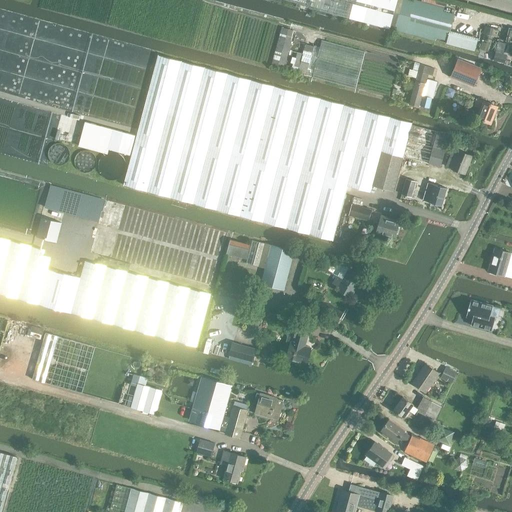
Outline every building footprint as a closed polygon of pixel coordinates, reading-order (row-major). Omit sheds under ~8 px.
[(308,8),(394,30),(401,0),(284,0),(300,4),(298,8),(308,10),(308,8)] [(444,8),(413,0),(401,0),(394,30),(435,41),(436,38),(447,41),(450,31),(454,15),(443,12),(444,8)] [(294,31),(282,27),(271,66),(283,69),(294,31)] [(485,27),(483,34),(491,36),(493,29),(485,27)] [(477,39),(450,31),(447,41),(447,44),(474,51),(477,39)] [(498,41),(496,52),(503,54),(506,43),(498,41)] [(482,42),(480,50),(488,51),(490,44),(482,42)] [(291,71),(306,76),(314,46),(306,44),(303,54),(298,53),(296,58),(293,57),(291,63),(293,63),(291,71)] [(449,134),(196,64),(159,54),(123,184),(333,240),(347,186),(370,192),(372,185),(394,191),(403,156),(428,163),(440,166),(449,134)] [(452,77),(473,85),(480,69),(459,60),(452,77)] [(409,71),(407,78),(416,80),(409,104),(419,107),(419,105),(423,106),(428,108),(431,98),(433,99),(437,82),(427,79),(428,75),(433,76),(435,69),(425,66),(420,64),(418,72),(410,69),(409,71)] [(491,123),(497,107),(484,101),(484,102),(477,99),(474,105),(481,108),(477,118),(491,123)] [(85,122),(79,146),(105,154),(107,147),(112,130),(85,122)] [(112,130),(107,147),(130,154),(135,134),(112,128),(112,130)] [(69,155),(69,154),(69,151),(68,149),(66,147),(63,145),(59,144),(57,144),(56,144),(54,145),(52,147),(49,150),(49,152),(48,154),(49,158),(51,161),(52,162),(55,164),(58,165),(62,164),(64,163),(66,162),(67,161),(68,159),(69,155)] [(454,149),(447,166),(464,173),(471,156),(454,149)] [(96,162),(95,158),(95,157),(93,154),(90,152),(86,151),(84,151),(82,152),(81,152),(78,154),(76,157),(75,159),(75,161),(76,165),(78,168),(79,170),(81,171),(85,172),(89,172),(91,171),(92,169),(94,168),(95,166),(96,162)] [(125,166),(124,163),(124,161),(121,157),(120,156),(118,155),(115,153),(113,153),(110,153),(108,154),(105,155),(103,156),(102,158),(100,160),(100,163),(99,166),(99,168),(100,170),(101,172),(102,174),(104,176),(106,177),(108,178),(111,179),(113,179),(116,178),(118,177),(120,175),(122,173),(123,172),(124,169),(125,166)] [(406,179),(402,194),(411,197),(416,181),(406,179)] [(428,183),(423,200),(442,206),(447,188),(428,183)] [(213,286),(227,233),(160,215),(50,186),(44,209),(98,223),(90,253),(213,286)] [(352,204),(349,215),(368,220),(371,210),(352,204)] [(395,237),(399,223),(389,220),(389,218),(381,216),(379,223),(373,221),(371,229),(377,230),(376,232),(395,237)] [(61,222),(42,217),(37,237),(56,242),(61,222)] [(0,294),(160,337),(197,347),(211,294),(85,261),(80,278),(47,269),(52,252),(0,237),(0,294)] [(230,240),(227,254),(247,260),(251,245),(230,240)] [(271,245),(261,283),(284,290),(294,251),(271,245)] [(299,246),(296,256),(306,259),(309,249),(299,246)] [(495,249),(489,271),(504,276),(511,253),(495,249)] [(343,265),(337,276),(333,283),(338,286),(337,289),(351,297),(363,276),(349,268),(351,264),(341,258),(338,262),(343,265)] [(471,300),(466,316),(473,318),(472,320),(475,320),(473,326),(492,331),(495,318),(490,316),(493,306),(471,300)] [(303,326),(292,323),(289,334),(288,334),(282,357),(287,359),(287,360),(306,365),(311,348),(305,346),(307,337),(300,335),(303,326)] [(45,383),(59,337),(44,333),(31,379),(45,383)] [(256,349),(240,345),(236,357),(253,361),(256,349)] [(426,364),(413,383),(425,392),(438,373),(426,364)] [(452,383),(457,373),(446,367),(441,378),(452,383)] [(134,374),(131,382),(138,384),(146,386),(148,378),(134,374)] [(240,438),(248,410),(240,408),(241,403),(234,402),(230,418),(223,417),(232,385),(214,381),(202,378),(190,422),(226,432),(225,434),(240,438)] [(138,384),(132,408),(156,415),(162,391),(146,386),(138,384)] [(278,419),(282,405),(275,404),(276,399),(256,393),(253,404),(258,405),(255,413),(278,419)] [(404,417),(408,410),(414,414),(416,411),(433,420),(441,406),(423,397),(417,409),(412,405),(413,404),(403,397),(394,410),(404,417)] [(397,442),(399,438),(408,444),(404,452),(426,462),(435,445),(413,435),(412,437),(404,432),(405,430),(389,419),(381,430),(397,442)] [(441,428),(437,440),(450,445),(454,432),(441,428)] [(215,443),(200,439),(196,452),(211,456),(215,443)] [(375,442),(366,455),(383,467),(392,454),(375,442)] [(238,483),(242,467),(244,467),(247,457),(224,451),(221,464),(228,466),(224,479),(238,483)] [(0,511),(1,511),(17,457),(0,452),(0,511)] [(421,465),(405,457),(401,465),(417,472),(421,465)] [(460,457),(454,461),(455,469),(462,471),(468,467),(467,459),(460,457)] [(475,458),(473,464),(486,468),(488,462),(475,458)] [(342,491),(336,511),(355,511),(357,504),(377,509),(376,511),(378,511),(388,511),(393,495),(382,492),(381,493),(351,485),(349,492),(342,491)] [(181,511),(184,503),(131,489),(124,511),(181,511)]
